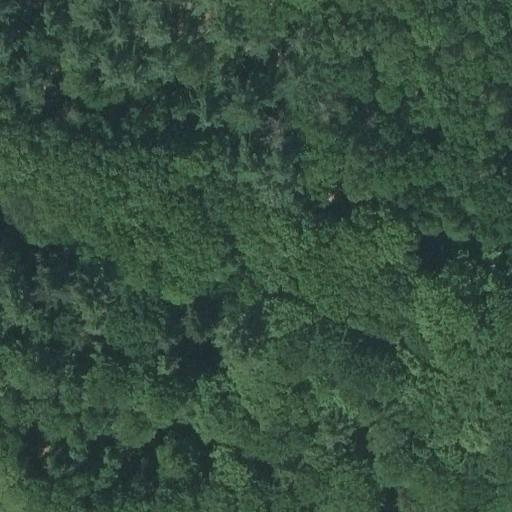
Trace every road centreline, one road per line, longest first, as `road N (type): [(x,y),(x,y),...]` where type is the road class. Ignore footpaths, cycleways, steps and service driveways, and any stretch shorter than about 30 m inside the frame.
road 1 (track): [(0,114),(511,301)]
road 2 (unknown): [(511,156),(410,157),(233,66),(0,33)]
road 3 (track): [(504,303),(423,511)]
